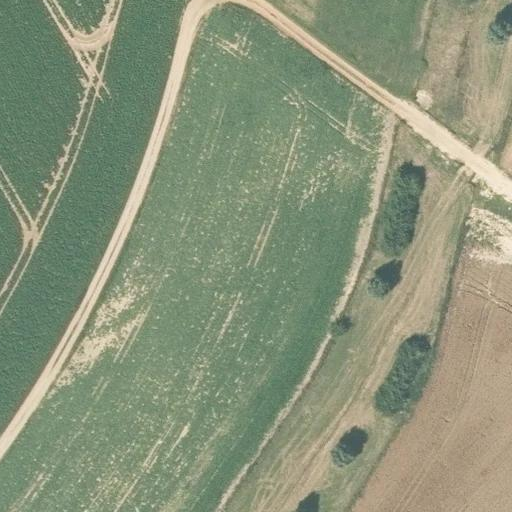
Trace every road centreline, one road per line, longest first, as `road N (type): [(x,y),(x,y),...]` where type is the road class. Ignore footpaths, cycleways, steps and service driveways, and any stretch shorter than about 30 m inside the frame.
road 1 (track): [(198,0),(121,229),(61,351),(0,446)]
road 2 (track): [(472,161),(246,0)]
